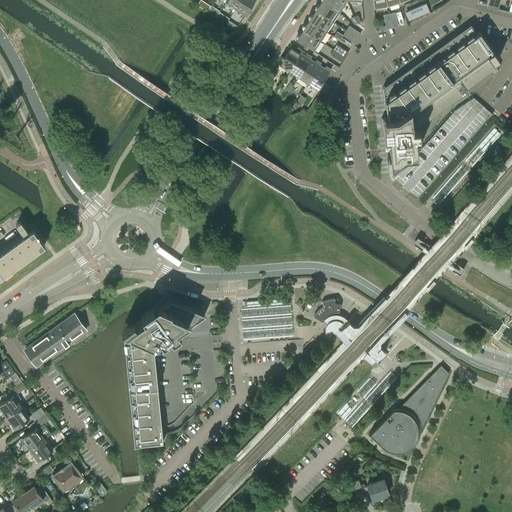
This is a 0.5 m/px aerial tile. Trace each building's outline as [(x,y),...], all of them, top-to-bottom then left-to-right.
[(240,0),(236,8),(245,14),(254,0),(240,0)] [(333,22),(339,12),(320,0),(317,5),(314,6),(315,9),(314,10),(333,22)] [(320,0),(339,12),(346,2),(342,0),(320,0)] [(372,0),(374,9),(387,6),(385,0),(372,0)] [(500,1),(497,0),(488,0),(487,6),(498,9),(500,1)] [(429,12),(426,3),(406,12),(409,20),(429,12)] [(327,31),(333,22),(314,10),(311,14),(311,15),(308,16),(308,18),(308,19),(327,31)] [(320,41),(327,31),(308,19),(304,24),(302,25),(302,28),(302,29),(320,41)] [(474,98),(455,112),(416,153),(414,137),(418,137),(417,127),(468,91),(498,69),(493,62),(498,59),(479,31),(476,33),(470,24),(382,87),(384,108),(385,108),(386,117),(381,117),(383,137),(383,138),(387,137),(390,165),(391,164),(392,172),(392,176),(389,179),(393,182),(395,180),(417,200),(437,177),(492,114),(474,98)] [(314,51),(320,41),(302,29),(298,34),(295,35),(296,37),(295,38),(314,51)] [(279,63),(289,70),(300,53),(302,50),(298,48),(296,50),(290,46),(279,63)] [(289,70),(298,76),(309,59),(311,56),(308,54),(306,56),(300,53),(289,70)] [(315,63),(309,59),(298,76),(308,82),(319,65),(321,62),(317,60),(315,63)] [(317,89),(331,69),(327,66),(325,69),(319,65),(308,82),(317,89)] [(321,90),(325,92),(329,86),(325,83),(321,90)] [(28,232),(26,228),(20,221),(16,224),(24,235),(0,252),(0,277),(44,245),(38,236),(37,234),(36,234),(32,229),(28,232)] [(328,299),(322,301),(324,306),(321,308),(318,310),(315,313),(313,316),(322,322),(324,320),(325,318),(328,316),(330,315),(332,315),(335,314),(338,315),(339,315),(341,304),(340,304),(335,304),(334,298),(328,299)] [(133,322),(121,330),(125,332),(124,333),(134,449),(163,446),(167,443),(166,435),(167,435),(166,429),(166,425),(165,425),(159,367),(162,366),(159,343),(162,342),(162,343),(170,337),(172,340),(180,334),(179,333),(205,314),(171,299),(161,306),(157,304),(141,316),(143,319),(135,325),(133,322)] [(86,330),(75,315),(74,313),(24,349),(36,366),(64,346),(65,347),(69,344),(68,343),(86,330)] [(343,342),(353,332),(358,325),(357,325),(353,325),(348,321),(346,323),(345,324),(342,322),(333,332),(343,342)] [(380,346),(380,342),(379,342),(366,356),(364,357),(374,366),(375,367),(377,365),(383,358),(384,357),(381,354),(382,353),(385,351),(380,346)] [(5,380),(15,373),(6,360),(0,364),(0,373),(0,374),(5,380)] [(381,445),(383,446),(386,448),(389,450),(392,451),(396,451),(400,451),(403,450),(407,448),(410,446),(412,444),(414,441),(416,437),(416,438),(448,372),(441,365),(440,364),(396,409),(386,420),(385,419),(384,418),(369,433),(381,445)] [(14,374),(11,376),(17,384),(20,382),(14,374)] [(21,398),(17,393),(26,387),(21,381),(17,384),(11,388),(14,393),(12,394),(13,395),(0,403),(0,408),(6,417),(21,406),(17,401),(21,398)] [(29,418),(21,406),(6,417),(15,429),(29,418)] [(34,421),(45,414),(40,407),(30,415),(34,421)] [(51,433),(44,423),(49,419),(45,414),(34,421),(27,425),(31,431),(21,438),(29,449),(44,439),(44,438),(51,433)] [(53,450),(44,439),(29,449),(38,461),(53,450)] [(53,448),(58,454),(68,446),(64,440),(53,448)] [(77,464),(71,460),(66,464),(65,464),(57,470),(57,471),(52,474),(53,481),(54,481),(56,480),(59,484),(63,489),(66,488),(74,494),(82,492),(87,483),(82,480),(80,477),(81,476),(78,470),(75,466),(76,464),(77,465),(77,464)] [(369,491),(371,499),(388,493),(383,479),(367,484),(367,486),(360,488),(358,481),(353,483),(357,495),(369,491)] [(97,490),(102,495),(106,491),(100,483),(97,485),(97,490)] [(22,494),(32,508),(43,499),(45,502),(50,498),(40,485),(35,488),(33,486),(22,494)] [(25,511),(32,508),(22,494),(12,501),(14,504),(9,507),(12,510),(11,511),(12,511),(25,511)] [(323,507),(327,503),(321,499),(318,502),(323,507)]
